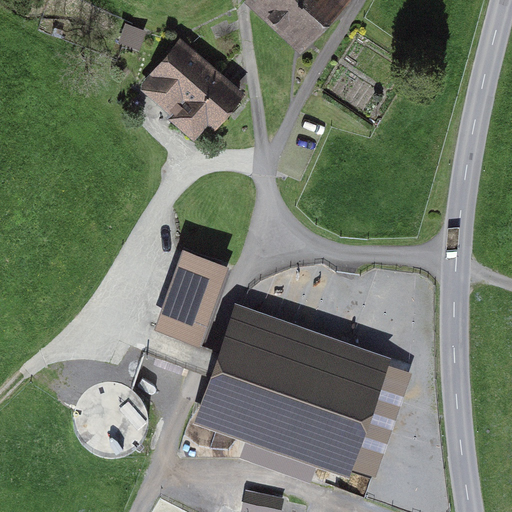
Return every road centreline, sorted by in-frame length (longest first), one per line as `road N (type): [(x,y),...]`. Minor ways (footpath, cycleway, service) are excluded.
road 1 (track): [(357,0),(272,163),(268,231),(135,511)]
road 2 (track): [(0,396),(123,289),(163,204),(188,174),(223,161),(272,163),(244,11)]
road 3 (tertiary): [(505,0),(472,133),(456,264),(456,396),(470,511)]
road 4 (track): [(268,231),(329,251),(456,264),(511,286)]
